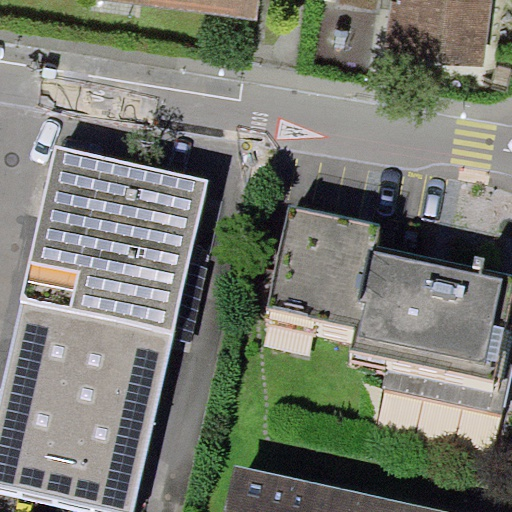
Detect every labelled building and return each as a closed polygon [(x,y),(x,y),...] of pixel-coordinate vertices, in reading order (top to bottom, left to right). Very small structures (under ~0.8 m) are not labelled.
[(365,0),(385,0),(380,46),(466,57),(473,0),(323,0),(324,1),(365,6),(365,0)] [(0,395),(0,489),(99,511),(132,511),(209,180),(53,145),(18,298),(22,299),(0,395)] [(372,242),(279,223),(257,329),(343,347),(339,367),(486,398),(502,401),(511,351),(511,337),(499,335),(507,295),(476,289),(477,283),(458,279),(457,285),(367,266),(372,242)] [(224,511),(380,511),(384,497),(236,464),(224,511)] [(449,511),(384,497),(380,511),(449,511)]
